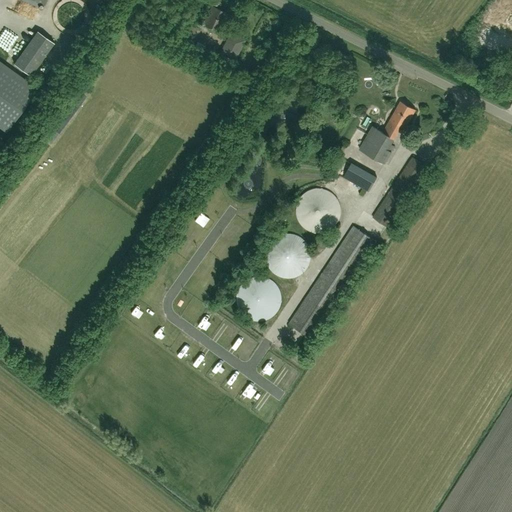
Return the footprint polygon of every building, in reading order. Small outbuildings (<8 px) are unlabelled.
[(219,32),(228,14),(212,6),(203,24),(219,32)] [(190,45),(199,28),(184,20),(175,37),(190,45)] [(31,76),(31,75),(54,43),(37,31),(14,64),(31,76)] [(231,32),(219,53),(234,61),(246,40),(231,32)] [(36,89),(0,63),(0,124),(7,130),(36,89)] [(405,129),(416,109),(401,101),(390,120),(391,120),(384,132),(373,126),(360,149),(385,163),(395,146),(391,144),(395,138),(393,137),(400,125),(405,129)] [(424,117),(429,122),(433,118),(428,113),(424,117)] [(388,226),(427,166),(413,157),(373,217),(388,226)] [(369,192),(378,176),(352,162),(343,177),(369,192)] [(299,200),(297,206),(296,212),(298,218),(300,223),(305,228),(310,231),(316,233),(322,233),(328,231),(333,228),(337,223),(340,218),(341,212),(341,206),(339,200),(335,195),(331,191),(325,188),(319,188),(313,188),(307,191),(302,195),(299,200)] [(313,339),(378,241),(353,225),(288,323),(313,339)] [(297,235),(291,233),(285,233),(279,235),(274,239),(270,243),(267,249),(266,255),(267,261),(269,267),(273,271),(277,275),(283,277),(289,278),(295,277),(301,274),(305,270),(309,265),(311,260),(311,253),(309,247),(306,242),(302,238),(297,235)] [(282,298),(281,292),(278,286),(274,282),(269,278),(263,276),(257,276),(251,278),(245,281),(241,286),(238,291),(237,297),(238,303),(240,309),(243,314),(248,318),(253,320),(259,321),(265,320),(271,318),(275,314),(279,309),(281,304),(282,298)]
